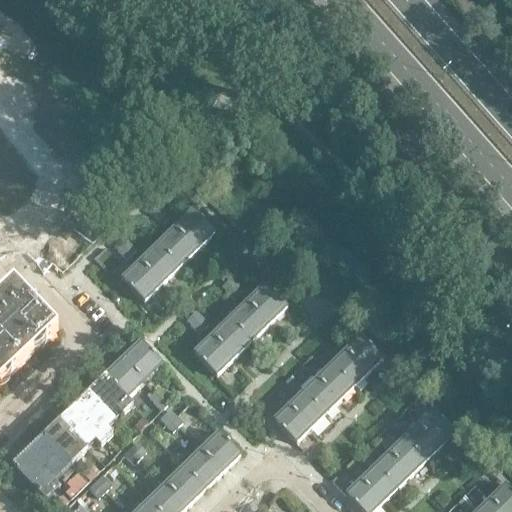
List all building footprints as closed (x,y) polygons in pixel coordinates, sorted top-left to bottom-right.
[(0,120),(28,150),(0,176),(0,212),(36,250),(129,163),(73,103),(58,117),(0,55),(0,120)] [(156,222),(165,212),(159,206),(150,216),(156,222)] [(162,228),(171,219),(165,212),(156,222),(162,228)] [(215,237),(204,226),(204,225),(201,223),(193,215),(175,232),(197,255),(215,237)] [(197,255),(175,232),(157,249),(179,272),(197,255)] [(120,256),(130,247),(124,241),(114,250),(120,256)] [(126,262),(136,253),(130,247),(120,256),(126,262)] [(179,272),(157,249),(140,266),(162,289),(179,272)] [(162,289),(140,266),(122,284),(130,292),(131,294),(132,295),(133,295),(144,306),(162,289)] [(228,296),(238,287),(232,280),(222,290),(228,296)] [(0,388),(57,334),(13,287),(0,299),(0,388)] [(234,302),(244,293),(238,287),(228,296),(234,302)] [(287,311),(276,300),(274,297),(273,297),(265,289),(247,306),(269,329),(287,311)] [(269,329),(247,306),(230,323),(252,346),(269,329)] [(193,330),(203,321),(197,315),(187,324),(193,330)] [(199,336),(209,327),(203,321),(193,330),(199,336)] [(252,346),(230,323),(212,340),(234,363),(252,346)] [(234,363),(212,340),(194,358),(202,366),(205,369),(216,380),(234,363)] [(382,363),(371,352),(372,352),(369,349),(360,341),(346,355),(368,378),(382,363)] [(163,369),(155,360),(152,357),(141,346),(123,363),(144,386),(163,369)] [(368,378),(346,355),(331,369),(353,392),(368,378)] [(144,386),(123,363),(105,380),(127,403),(144,386)] [(353,392),(331,369),(317,383),(339,405),(353,392)] [(107,433),(133,409),(127,403),(105,380),(74,411),(106,444),(112,438),(107,433)] [(339,405),(317,383),(303,397),(325,419),(339,405)] [(156,407),(165,398),(159,392),(150,401),(156,407)] [(325,419),(303,397),(289,411),(311,433),(325,419)] [(162,413),(171,404),(165,398),(156,407),(162,413)] [(106,444),(74,411),(43,441),(71,469),(95,445),(100,450),(106,444)] [(311,433),(289,411),(274,425),(282,433),(282,434),(284,436),(285,436),(296,447),(311,433)] [(167,429),(176,420),(170,414),(161,423),(167,429)] [(455,438),(443,426),(444,426),(441,423),(433,415),(418,429),(440,452),(455,438)] [(173,435),(182,426),(176,420),(167,429),(173,435)] [(440,452),(418,429),(404,443),(426,466),(440,452)] [(241,460),(218,437),(218,438),(201,455),(223,477),(240,460),(240,461),(241,460)] [(126,449),(133,443),(128,438),(121,445),(126,449)] [(71,469),(43,441),(12,470),(45,504),(52,498),(51,497),(59,490),(55,485),(71,469)] [(426,466),(404,443),(389,457),(411,480),(426,466)] [(146,456),(137,446),(131,452),(140,462),(146,456)] [(140,462),(131,452),(124,458),(134,468),(140,462)] [(223,477),(201,455),(183,471),(205,494),(223,477)] [(411,480),(389,457),(375,471),(397,493),(411,480)] [(205,494),(183,471),(166,488),(188,511),(205,494)] [(397,493),(375,471),(361,484),(383,507),(397,493)] [(70,491),(66,495),(72,502),(88,487),(78,476),(67,487),(70,491)] [(111,490),(102,480),(96,486),(105,496),(111,490)] [(377,511),(383,507),(361,484),(346,499),(354,507),(354,508),(356,511),(357,510),(358,511),(377,511)] [(105,496),(96,486),(89,492),(99,502),(105,496)] [(186,511),(188,511),(166,488),(148,505),(154,511),(186,511)] [(511,511),(511,496),(505,489),(490,503),(498,511),(511,511)] [(61,511),(71,503),(65,497),(56,506),(61,511)] [(498,511),(490,503),(481,511),(498,511)]
